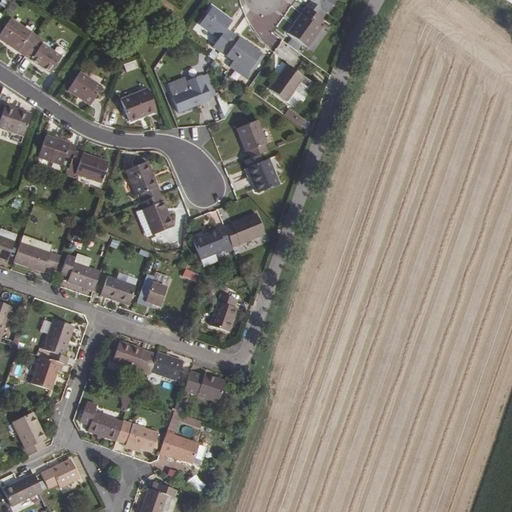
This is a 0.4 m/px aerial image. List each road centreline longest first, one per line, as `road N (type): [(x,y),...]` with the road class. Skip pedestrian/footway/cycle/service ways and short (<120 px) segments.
road 1 (residential): [(374,0),(344,58),(237,366),(100,319)]
road 2 (residential): [(0,77),(87,135),(149,143),(199,168)]
road 3 (residential): [(100,319),(56,447)]
